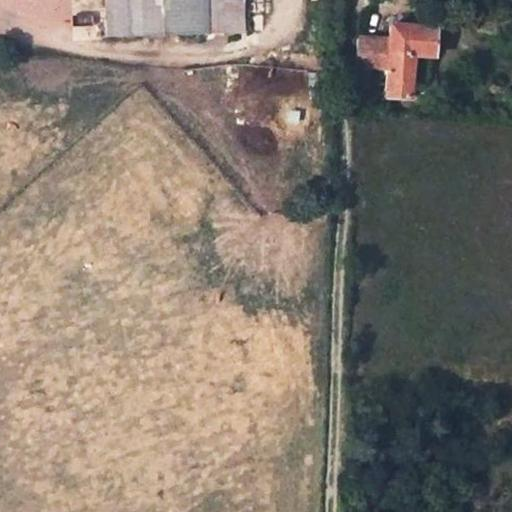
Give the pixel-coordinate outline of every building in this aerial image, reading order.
[(106,0),(107,38),(134,37),(132,0),(106,0)] [(132,0),(134,37),(207,35),(206,0),(132,0)] [(206,0),(207,35),(244,34),(243,0),(206,0)] [(351,87),(367,89),(370,68),(387,70),(384,97),(409,100),(411,57),(431,58),(433,28),(388,26),(388,40),(357,38),(351,87)] [(403,424),(403,414),(364,415),(364,424),(403,424)] [(364,424),(364,441),(403,441),(403,424),(364,424)]
